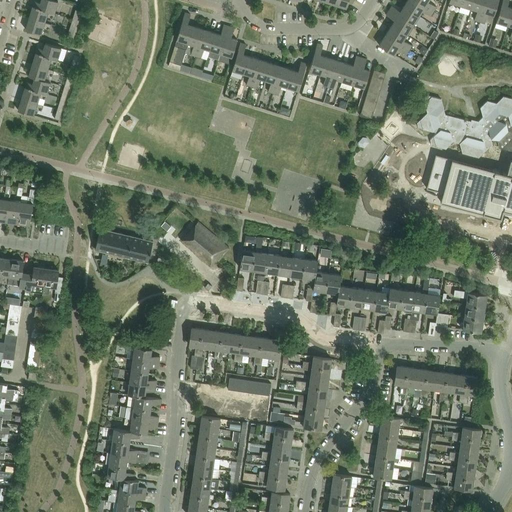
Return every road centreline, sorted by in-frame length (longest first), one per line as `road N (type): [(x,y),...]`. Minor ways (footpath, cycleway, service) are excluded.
road 1 (residential): [(170,511),(180,328),(192,303),(271,311),(329,342),(373,346)]
road 2 (residential): [(303,511),(313,467),(368,389),(373,346)]
road 3 (residential): [(373,0),(342,29),(259,25),(239,0)]
road 4 (residential): [(373,346),(504,348)]
